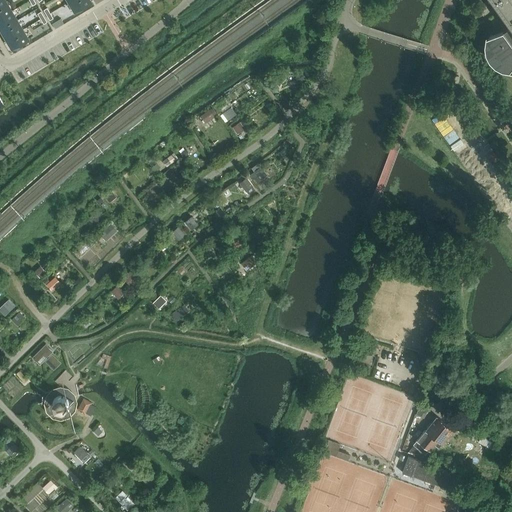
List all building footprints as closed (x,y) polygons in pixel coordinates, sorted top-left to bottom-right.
[(90,0),(72,0),(69,2),(75,12),(92,2),(90,0)] [(511,68),(511,66),(511,0),(495,0),(511,22),(511,25),(511,26),(503,32),(502,31),(489,36),(485,35),(483,45),(485,53),(488,60),(494,66),(501,70),(511,72),(511,68)] [(7,1),(0,5),(0,17),(12,11),(7,1)] [(309,10),(301,15),(305,22),(313,17),(309,10)] [(12,11),(0,17),(0,27),(1,30),(18,20),(12,11)] [(18,20),(1,30),(7,39),(23,29),(18,20)] [(23,29),(7,39),(12,49),(29,39),(23,29)] [(305,81),(299,72),(293,77),(299,85),(305,81)] [(210,107),(201,115),(207,122),(216,115),(210,107)] [(233,115),(227,107),(222,111),(228,119),(233,115)] [(246,128),(240,120),(234,124),(240,133),(246,128)] [(253,163),(247,167),(253,175),(259,171),(253,163)] [(246,181),(240,172),(234,176),(241,185),(246,181)] [(119,198),(112,190),(105,196),(111,204),(119,198)] [(104,217),(98,209),(91,215),(97,222),(104,217)] [(112,223),(101,233),(107,240),(119,229),(112,223)] [(180,238),(186,233),(180,225),(174,230),(180,238)] [(261,235),(256,228),(251,232),(256,239),(261,235)] [(254,258),(249,252),(244,256),(249,262),(254,258)] [(47,284),(53,291),(62,283),(56,276),(47,284)] [(120,287),(113,280),(106,286),(113,294),(120,287)] [(166,300),(160,295),(153,302),(159,308),(166,300)] [(11,306),(5,298),(0,301),(0,306),(4,311),(11,306)] [(21,317),(15,310),(8,315),(14,323),(21,317)] [(187,312),(176,319),(182,327),(193,320),(187,312)] [(46,343),(32,357),(33,357),(40,363),(45,358),(46,360),(46,361),(54,369),(61,363),(52,354),(50,356),(49,354),(52,351),(46,344),(46,343)] [(71,397),(70,395),(65,395),(64,394),(62,394),(60,394),(59,394),(58,395),(56,395),(55,396),(53,398),(52,398),(52,400),(52,402),(52,404),(52,406),(53,407),(54,409),(55,410),(57,411),(58,411),(60,412),(62,411),(64,411),(65,410),(67,409),(68,408),(69,407),(69,406),(69,404),(70,403),(74,402),(73,397),(71,397)] [(84,398),(78,408),(79,410),(86,414),(87,413),(91,415),(96,406),(91,404),(92,403),(84,398)] [(418,413),(424,416),(427,410),(420,407),(418,413)] [(425,454),(428,450),(430,451),(434,445),(437,448),(439,445),(440,446),(453,430),(437,416),(417,440),(413,445),(414,445),(408,452),(422,458),(425,454)] [(465,430),(481,436),(486,427),(470,419),(468,422),(465,430)] [(105,431),(98,423),(91,429),(97,436),(105,431)] [(479,441),(491,447),(497,435),(485,429),(479,441)] [(336,456),(348,460),(350,454),(339,449),(341,444),(329,440),(324,452),(336,457),(336,456)] [(20,451),(13,443),(6,449),(12,457),(20,451)] [(85,451),(79,444),(72,450),(78,457),(85,451)] [(412,474),(450,488),(454,476),(457,477),(458,474),(408,456),(402,473),(412,476),(412,474)] [(157,479),(150,472),(143,477),(149,485),(157,479)] [(49,493),(58,487),(53,479),(44,485),(49,493)] [(124,489),(116,496),(128,509),(136,502),(124,489)] [(67,497),(57,506),(61,511),(66,511),(75,505),(67,497)]
